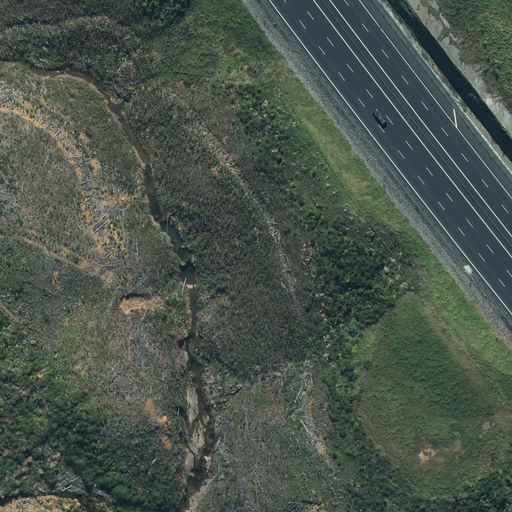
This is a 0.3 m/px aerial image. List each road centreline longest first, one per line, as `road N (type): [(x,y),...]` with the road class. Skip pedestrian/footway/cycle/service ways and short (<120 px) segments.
road 1 (motorway): [(511,277),(303,0)]
road 2 (motorway): [(351,0),(511,213)]
